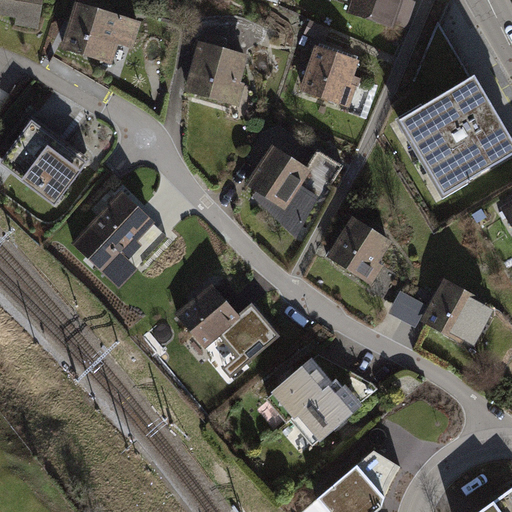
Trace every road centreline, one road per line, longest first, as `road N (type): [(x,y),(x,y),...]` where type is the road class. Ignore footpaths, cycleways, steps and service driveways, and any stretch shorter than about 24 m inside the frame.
road 1 (residential): [(511,432),(286,283),(108,103),(0,51)]
road 2 (residential): [(412,511),(432,475),(462,450),(511,438)]
